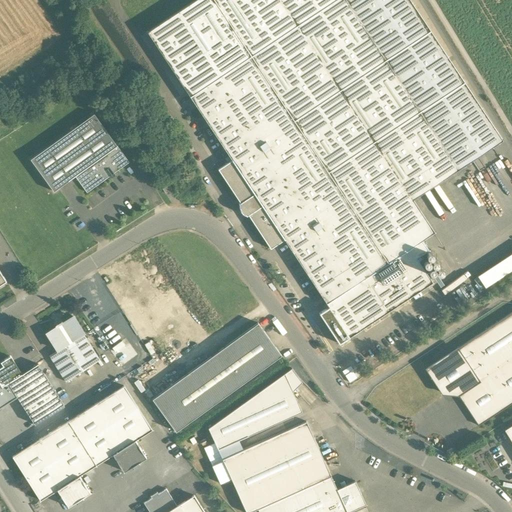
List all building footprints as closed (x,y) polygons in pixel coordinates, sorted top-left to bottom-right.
[(409,0),(196,0),(147,32),(232,161),(218,170),(240,203),(238,204),(239,208),(240,212),(243,215),(246,217),(248,216),(270,249),(284,240),(349,338),(432,283),(416,258),(428,251),(422,241),(434,232),(413,200),(458,170),(502,141),(409,0)] [(94,115),(30,160),(53,192),(75,177),(87,193),(129,163),(117,147),(94,115)] [(169,186),(162,190),(165,194),(172,190),(169,186)] [(511,253),(477,277),(485,288),(511,270),(511,253)] [(511,312),(426,369),(442,394),(458,395),(478,426),(511,403),(511,312)] [(72,317),(62,324),(62,322),(56,326),(57,327),(47,334),(57,351),(58,351),(76,340),(84,335),(72,317)] [(257,324),(152,400),(175,432),(281,356),(257,324)] [(100,361),(84,335),(76,340),(92,366),(100,361)] [(92,366),(76,340),(58,351),(57,351),(49,356),(65,382),(92,366)] [(124,366),(140,354),(133,343),(129,346),(124,340),(112,349),(124,366)] [(10,357),(0,363),(3,366),(0,368),(0,385),(2,387),(8,383),(22,375),(21,375),(10,357)] [(64,406),(38,365),(21,375),(22,375),(8,383),(35,425),(64,406)] [(284,374),(208,429),(213,441),(218,450),(248,436),(302,412),(284,374)] [(124,387),(12,457),(40,501),(57,490),(68,508),(75,503),(77,504),(83,500),(82,498),(90,493),(79,476),(113,455),(124,472),(131,467),(132,469),(139,465),(138,463),(146,458),(135,441),(152,430),(124,387)] [(222,460),(229,476),(245,511),(252,511),(258,510),(330,477),(306,422),(222,460)] [(218,451),(207,456),(218,481),(229,476),(222,460),(218,451)] [(330,477),(258,510),(258,511),(349,511),(365,505),(355,482),(336,490),(330,477)] [(166,490),(158,495),(157,493),(150,497),(151,499),(143,504),(148,511),(168,511),(177,507),(166,490)] [(203,511),(194,496),(177,507),(168,511),(203,511)]
